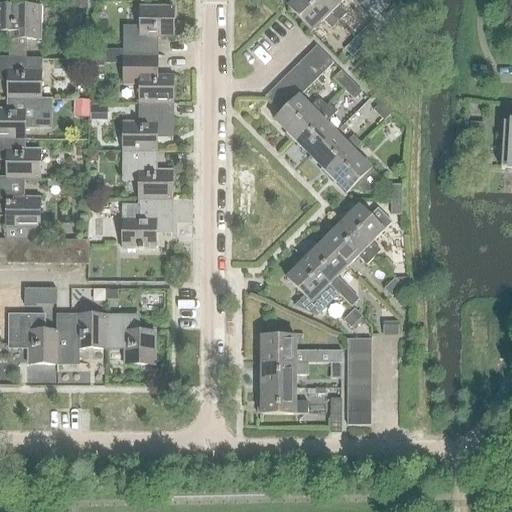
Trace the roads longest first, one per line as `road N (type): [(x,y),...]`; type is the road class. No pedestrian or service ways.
road 1 (residential): [(210,448),(213,86)]
road 2 (residential): [(511,380),(476,438),(456,450),(210,448)]
road 3 (residential): [(210,448),(0,446)]
